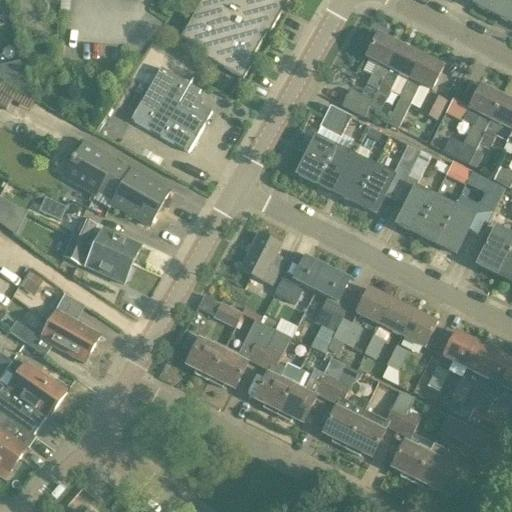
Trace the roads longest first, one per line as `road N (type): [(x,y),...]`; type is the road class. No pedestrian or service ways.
road 1 (residential): [(511,329),(235,189)]
road 2 (residential): [(387,511),(123,380)]
road 3 (tertiary): [(123,380),(235,189)]
road 4 (tertiary): [(235,189),(343,0)]
road 5 (residential): [(511,58),(395,0)]
